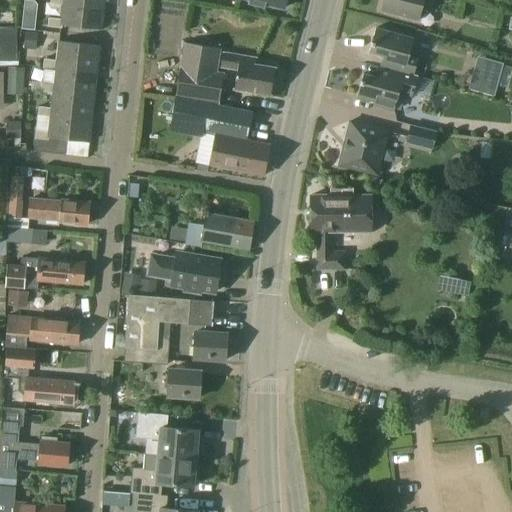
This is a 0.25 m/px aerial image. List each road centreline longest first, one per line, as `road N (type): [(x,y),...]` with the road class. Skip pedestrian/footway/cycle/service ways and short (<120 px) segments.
road 1 (residential): [(92,511),(116,165),(139,0)]
road 2 (unclassified): [(265,342),(280,192),(326,0)]
road 3 (residential): [(265,342),(416,383),(511,397)]
road 4 (unclassified): [(270,511),(265,342)]
